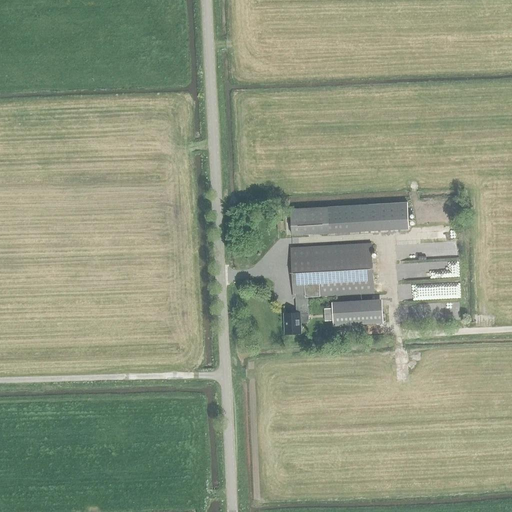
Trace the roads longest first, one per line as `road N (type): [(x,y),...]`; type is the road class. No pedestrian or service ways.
road 1 (tertiary): [(231,511),(206,0)]
road 2 (track): [(511,329),(394,329),(388,236),(283,242)]
